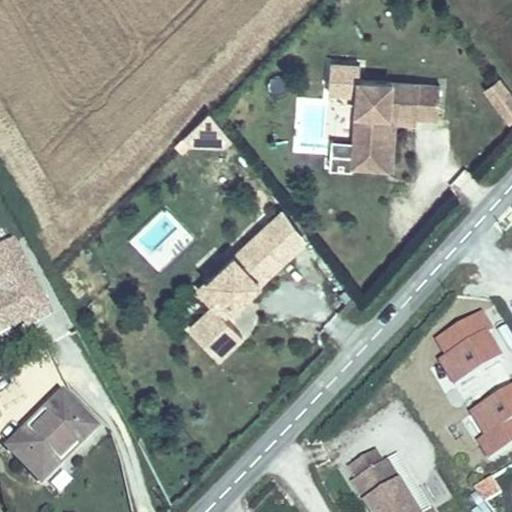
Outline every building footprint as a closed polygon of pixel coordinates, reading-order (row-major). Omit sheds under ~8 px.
[(503,93),(494,81),(480,91),(490,103),(503,93)] [(348,82),(344,152),(377,154),(379,117),(406,119),(428,120),(430,87),(348,82)] [(511,118),(511,104),(503,93),(490,103),(505,124),(511,118)] [(223,141),(202,113),(178,139),(184,145),(215,146),(223,141)] [(377,154),(344,152),(343,167),(381,169),(384,123),(406,124),(406,119),(379,117),(377,154)] [(434,171),(397,214),(418,232),(455,189),(434,171)] [(206,345),(192,327),(281,257),(258,228),(168,299),(177,311),(151,332),(179,367),(206,345)] [(42,318),(3,244),(0,245),(0,333),(11,327),(24,320),(27,326),(42,318)] [(14,333),(27,326),(24,320),(11,327),(14,333)] [(50,399),(0,451),(0,460),(30,490),(84,433),(50,399)] [(411,511),(383,466),(380,469),(372,456),(346,472),(353,485),(349,487),(364,511),(411,511)]
